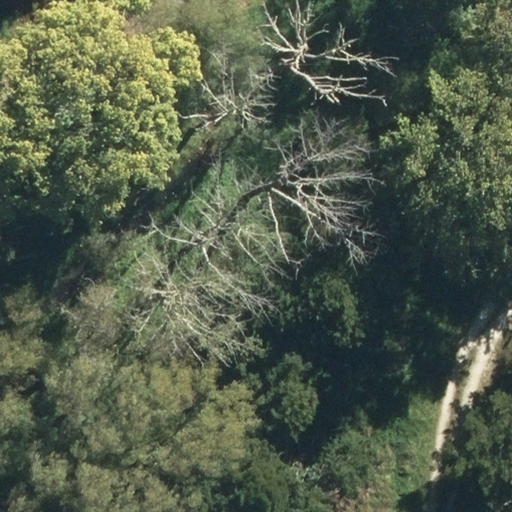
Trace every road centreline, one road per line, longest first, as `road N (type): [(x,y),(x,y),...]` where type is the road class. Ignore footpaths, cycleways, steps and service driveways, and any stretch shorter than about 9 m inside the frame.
road 1 (track): [(448,511),(464,375),(511,311)]
road 2 (track): [(0,83),(174,0)]
